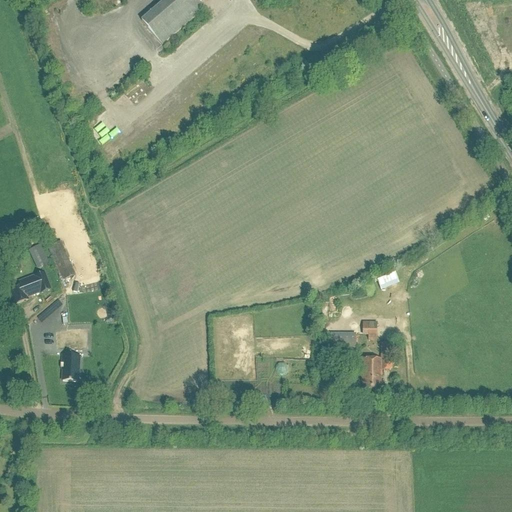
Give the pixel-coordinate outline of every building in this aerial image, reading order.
[(205,9),(200,3),(196,0),(166,0),(141,22),(162,46),(205,9)] [(67,45),(58,50),(60,54),(69,49),(67,45)] [(66,65),(75,60),(72,55),(63,60),(66,65)] [(41,246),(32,250),(41,268),(49,265),(41,246)] [(25,258),(10,263),(12,267),(14,267),(15,269),(28,264),(25,258)] [(19,287),(9,290),(15,305),(28,301),(27,297),(41,292),(41,294),(51,291),(45,273),(34,277),(34,276),(18,282),(19,287)] [(395,275),(377,283),(381,292),(398,284),(395,275)] [(358,323),(357,337),(377,337),(377,324),(358,323)] [(330,334),(330,350),(356,350),(356,334),(330,334)] [(361,380),(363,380),(363,393),(381,393),(381,376),(382,376),(382,370),(390,370),(390,360),(392,360),(392,345),(381,345),(380,360),(361,360),(361,380)] [(80,370),(81,357),(62,356),(61,371),(63,371),(62,382),(79,383),(79,370),(80,370)]
